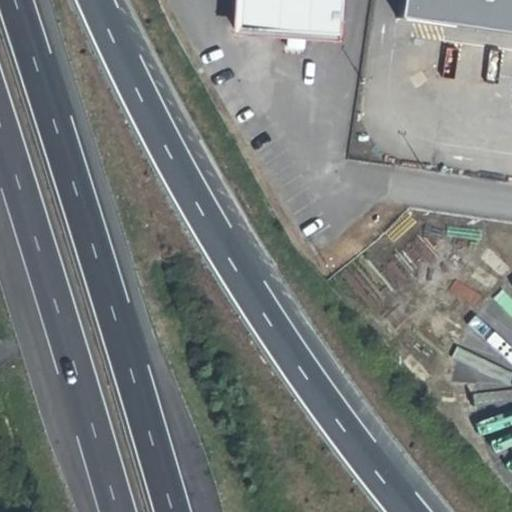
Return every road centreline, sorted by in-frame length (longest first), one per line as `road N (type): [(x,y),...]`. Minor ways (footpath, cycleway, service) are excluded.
road 1 (motorway): [(409,511),(243,282),(95,0)]
road 2 (motorway): [(174,511),(16,0)]
road 3 (motorway): [(0,127),(116,511)]
road 4 (unknown): [(406,181),(323,145),(276,37)]
